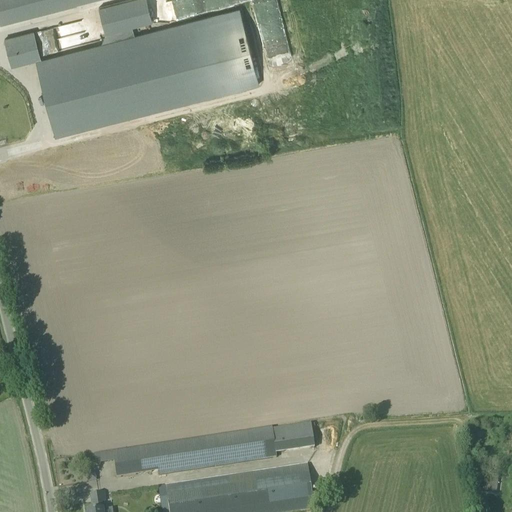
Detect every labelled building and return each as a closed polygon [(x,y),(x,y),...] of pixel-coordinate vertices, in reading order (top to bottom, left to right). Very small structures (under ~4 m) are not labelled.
[(0,0),(0,22),(1,24),(94,0),(0,0)] [(146,0),(124,0),(111,3),(118,31),(152,22),(146,0)] [(180,0),(182,5),(189,4),(190,12),(242,0),(180,0)] [(257,82),(238,7),(37,60),(57,135),(257,82)] [(12,67),(29,62),(40,59),(34,32),(5,40),(12,67)] [(311,424),(261,432),(113,454),(116,478),(158,472),(158,476),(276,458),(276,454),(314,448),(311,424)] [(161,511),(166,511),(169,511),(168,511),(290,511),(314,509),(307,465),(158,488),(161,511)] [(482,493),(495,495),(498,477),(485,475),(482,493)] [(103,493),(90,495),(93,511),(89,511),(102,511),(103,510),(102,510),(101,502),(105,501),(103,493)]
